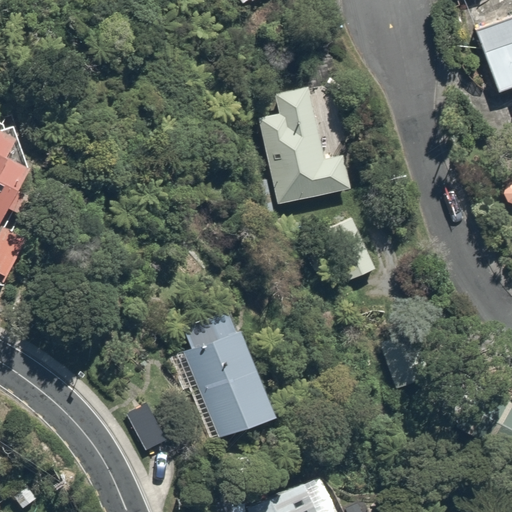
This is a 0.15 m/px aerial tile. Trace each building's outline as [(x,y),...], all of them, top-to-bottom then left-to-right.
[(499,91),(511,86),(511,10),(485,21),(474,25),(499,91)] [(276,89),(279,103),(254,107),(270,201),(353,187),(352,180),(334,79),(276,89)] [(0,272),(22,282),(43,232),(3,215),(9,208),(29,193),(38,168),(15,118),(0,111),(0,272)] [(349,217),(325,226),(344,273),(368,264),(349,217)] [(175,326),(214,435),(274,414),(235,304),(175,326)] [(407,320),(372,334),(394,388),(428,374),(407,320)] [(511,397),(461,373),(439,418),(511,453),(511,397)] [(151,393),(123,408),(144,448),(173,433),(151,393)] [(338,511),(340,511),(312,464),(242,504),(246,511),(338,511)]
